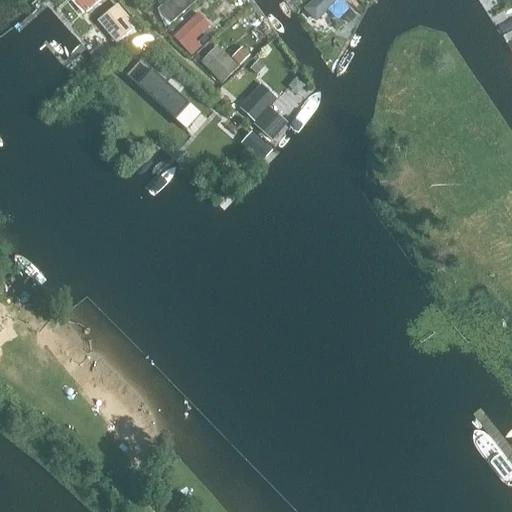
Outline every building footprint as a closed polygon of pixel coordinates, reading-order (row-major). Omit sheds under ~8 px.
[(73,0),(85,14),(101,0),(73,0)] [(195,4),(191,0),(170,0),(158,11),(171,26),(195,4)] [(340,0),(315,0),(304,11),(316,23),(340,0)] [(131,32),(125,25),(129,21),(118,7),(99,22),(117,44),(131,32)] [(348,26),(356,18),(350,11),(342,19),(348,26)] [(174,38),(192,57),(202,47),(196,41),(210,27),(198,14),(174,38)] [(201,41),(205,45),(211,39),(208,35),(201,41)] [(250,57),(242,49),(232,59),(239,67),(250,57)] [(231,60),(226,65),(214,52),(203,63),(223,84),(239,69),(231,60)] [(265,68),(259,62),(250,70),(257,77),(265,68)] [(187,112),(151,79),(138,92),(174,125),(187,112)] [(240,109),(255,123),(277,100),(262,86),(240,109)] [(264,115),(254,125),(272,142),(282,131),(264,115)] [(255,137),(245,147),(266,166),(275,155),(255,137)]
